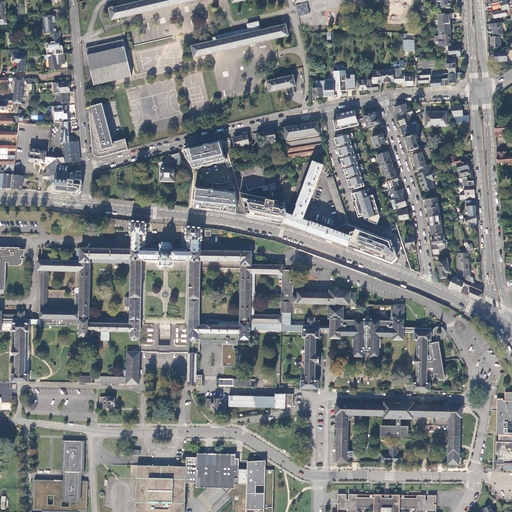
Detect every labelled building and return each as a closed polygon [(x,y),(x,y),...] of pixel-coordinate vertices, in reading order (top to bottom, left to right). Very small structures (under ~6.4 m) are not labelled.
[(109,9),(111,21),(116,19),(199,0),(145,0),(145,1),(114,8),(113,7),(111,7),(112,9),(109,9)] [(438,0),(439,9),(451,8),(450,0),(452,0),(451,0),(438,0)] [(511,0),(506,0),(502,1),(492,4),(493,9),(501,7),(502,11),(506,10),(509,9),(511,8),(511,0)] [(296,5),(298,16),(309,13),(306,3),(296,5)] [(506,15),(506,10),(502,11),(493,13),(494,19),(507,16),(506,15)] [(55,14),(44,16),(46,43),(60,41),(59,32),(57,32),(55,14)] [(452,14),(438,15),(439,25),(450,24),(450,18),(452,18),(452,14)] [(191,46),(194,58),(199,57),(199,56),(284,36),(284,37),(289,36),(286,24),(261,30),(258,22),(247,24),(248,29),(216,36),(217,40),(192,46),(191,46)] [(502,22),(489,24),(490,29),(492,29),(492,35),(500,34),(503,34),(502,22)] [(450,24),(439,25),(439,35),(450,35),(450,24)] [(500,34),(492,35),(493,37),(490,37),(491,49),(501,48),(500,39),(501,38),(501,37),(500,37),(500,34)] [(450,35),(439,35),(435,36),(435,42),(439,42),(439,47),(449,46),(451,46),(451,35),(450,35)] [(85,49),(94,86),(131,77),(123,40),(85,49)] [(414,40),(403,40),(404,52),(415,51),(414,40)] [(60,41),(46,43),(47,55),(51,55),(58,54),(64,54),(63,48),(61,48),(60,41)] [(460,45),(451,46),(449,46),(449,47),(448,47),(448,48),(449,48),(449,57),(461,56),(460,45)] [(24,72),(27,51),(23,52),(18,51),(18,56),(14,55),(13,62),(19,62),(18,72),(24,72)] [(507,62),(507,57),(506,52),(497,52),(497,55),(494,55),(495,63),(502,62),(507,62)] [(51,55),(47,55),(45,55),(45,59),(46,59),(49,59),(49,60),(50,70),(60,69),(60,64),(65,64),(64,54),(58,54),(58,55),(51,55)] [(456,64),(455,58),(449,59),(449,64),(447,64),(447,69),(449,69),(450,74),(457,73),(456,68),(454,69),(454,64),(456,64)] [(399,64),(393,64),(393,69),(394,82),(394,83),(406,82),(405,77),(405,75),(401,75),(400,68),(405,68),(404,61),(399,61),(399,64)] [(394,82),(393,69),(390,70),(389,71),(387,70),(386,71),(385,70),(381,70),(382,82),(384,82),(387,79),(389,79),(392,82),(394,82)] [(382,82),(381,70),(372,70),(373,80),(368,80),(368,89),(368,91),(378,90),(378,84),(382,84),(382,82)] [(346,75),(346,71),(333,71),(334,81),(335,91),(347,91),(347,90),(346,75)] [(448,78),(431,79),(431,87),(441,87),(441,86),(449,85),(449,83),(456,83),(456,78),(460,78),(461,73),(457,73),(450,74),(448,74),(448,78)] [(267,81),(270,93),(270,92),(295,86),(295,87),(296,87),(293,75),(293,76),(282,78),(278,79),(267,81)] [(355,81),(355,75),(346,75),(347,90),(356,89),(356,88),(355,81)] [(406,82),(406,86),(411,86),(414,86),(413,77),(405,77),(406,82)] [(21,103),(24,78),(16,78),(8,78),(8,83),(7,83),(7,88),(10,88),(10,81),(15,81),(15,85),(14,95),(14,100),(14,103),(17,103),(21,103)] [(368,89),(368,80),(359,81),(357,81),(358,90),(368,89)] [(70,92),(69,81),(59,82),(53,82),(54,93),(56,93),(68,92),(70,92)] [(326,97),(335,97),(335,91),(334,81),(325,81),(325,82),(326,97)] [(326,97),(325,82),(317,82),(317,88),(313,89),(313,98),(326,97)] [(68,105),(68,92),(56,93),(57,106),(68,105)] [(0,109),(8,110),(8,105),(8,103),(6,103),(6,100),(0,100),(0,109)] [(21,110),(18,110),(17,116),(24,116),(25,108),(25,103),(22,103),(21,110)] [(102,103),(91,106),(92,111),(93,113),(104,110),(102,103)] [(413,111),(411,107),(408,108),(406,104),(395,108),(398,116),(413,111)] [(68,105),(57,106),(52,106),(54,122),(63,122),(68,121),(69,121),(68,114),(64,114),(64,110),(69,110),(68,105)] [(462,105),(451,105),(451,109),(454,117),(463,116),(462,105)] [(93,113),(92,111),(89,112),(89,114),(93,151),(94,155),(97,156),(101,157),(128,149),(126,139),(112,143),(104,110),(93,113)] [(336,130),(359,125),(354,110),(336,115),(338,119),(333,120),(336,130)] [(413,111),(398,116),(401,125),(406,124),(405,120),(406,120),(406,118),(407,118),(407,116),(414,114),(413,111)] [(365,118),(358,120),(358,121),(359,125),(361,129),(368,127),(369,131),(381,127),(378,118),(377,119),(375,112),(364,116),(365,118)] [(447,126),(447,112),(437,112),(437,114),(426,114),(426,125),(441,125),(442,126),(447,126)] [(470,123),(469,115),(463,116),(454,117),(457,124),(470,123)] [(318,122),(284,126),(286,147),(287,147),(288,158),(319,154),(318,148),(321,147),(321,142),(320,136),(318,122)] [(411,124),(401,127),(403,132),(404,131),(406,137),(414,134),(416,134),(415,130),(414,130),(411,124)] [(495,126),(494,126),(495,132),(495,136),(505,136),(505,131),(506,131),(506,125),(501,126),(495,126)] [(265,143),(276,141),(274,132),(263,133),(265,143)] [(351,190),(363,186),(365,186),(363,181),(367,180),(365,174),(362,175),(360,171),(364,170),(362,164),(359,165),(357,161),(361,159),(359,153),(355,155),(354,150),(358,149),(355,143),(352,144),(350,140),(354,139),(352,133),(334,138),(351,190)] [(372,138),(376,148),(382,146),(381,145),(386,143),(383,134),(372,138)] [(406,137),(405,137),(410,151),(419,148),(414,134),(406,137)] [(236,147),(250,145),(248,135),(241,137),(234,138),(236,147)] [(235,153),(234,152),(233,152),(230,139),(229,138),(224,139),(226,148),(227,148),(229,155),(235,153)] [(198,145),(189,147),(192,159),(222,152),(219,139),(198,145)] [(79,146),(78,141),(70,142),(63,142),(64,158),(64,162),(80,161),(80,157),(79,146)] [(15,159),(16,146),(0,146),(0,150),(4,151),(8,151),(13,151),(13,156),(5,156),(5,159),(15,159)] [(432,154),(430,150),(429,146),(423,148),(424,152),(426,151),(428,155),(432,154)] [(57,157),(46,156),(46,151),(30,149),(29,161),(45,163),(45,164),(48,164),(47,174),(44,173),(43,176),(45,177),(45,175),(47,175),(46,177),(48,177),(48,182),(55,183),(55,178),(57,164),(57,157)] [(383,165),(392,162),(389,151),(377,155),(381,166),(383,165)] [(413,155),(417,169),(419,168),(427,165),(422,152),(413,155)] [(506,152),(497,153),(497,158),(497,163),(508,162),(508,165),(511,164),(511,156),(507,156),(506,152)] [(457,164),(462,163),(461,158),(457,159),(456,156),(452,157),(452,155),(451,156),(453,165),(457,164)] [(14,171),(15,159),(5,159),(0,159),(0,163),(6,164),(8,164),(12,164),(12,168),(4,168),(4,171),(14,171)] [(287,213),(284,223),(302,229),(349,247),(350,243),(352,239),(351,236),(311,221),(310,222),(304,219),(324,164),(314,161),(297,206),(298,206),(294,215),(287,213)] [(470,168),(468,161),(462,163),(457,164),(459,172),(470,169),(472,168),(472,167),(470,168)] [(397,176),(392,162),(383,165),(388,179),(397,176)] [(434,173),(431,164),(427,165),(419,168),(421,172),(418,173),(424,190),(427,188),(428,190),(429,189),(428,188),(433,186),(431,181),(434,180),(432,174),(434,173)] [(260,165),(240,171),(242,177),(261,172),(262,172),(260,165)] [(161,182),(175,182),(175,169),(170,168),(170,167),(166,167),(166,168),(161,168),(161,182)] [(12,189),(13,175),(10,175),(5,174),(0,174),(0,188),(1,188),(12,189)] [(17,189),(22,190),(23,181),(27,181),(27,177),(13,175),(12,189),(17,189)] [(467,175),(463,176),(463,186),(465,186),(475,185),(475,183),(474,181),(468,182),(468,178),(467,178),(467,175)] [(342,226),(349,229),(346,215),(334,176),(327,178),(342,226)] [(396,182),(399,181),(397,176),(388,179),(389,184),(390,183),(391,185),(390,185),(391,189),(397,187),(396,182)] [(71,180),(55,178),(55,183),(54,187),(54,193),(57,193),(70,195),(76,195),(77,193),(77,191),(81,191),(81,190),(82,186),(81,178),(78,179),(77,181),(72,180),(71,180)] [(475,191),(475,185),(465,186),(465,189),(464,189),(464,190),(465,190),(465,193),(461,194),(461,199),(476,198),(475,191)] [(237,199),(234,191),(196,186),(194,206),(223,209),(235,211),(237,199)] [(391,189),(389,189),(392,199),(404,195),(402,190),(398,191),(397,187),(391,189)] [(377,224),(380,217),(371,188),(351,194),(359,218),(363,216),(364,220),(377,224)] [(246,214),(284,223),(287,213),(284,201),(279,203),(278,199),(239,191),(243,204),(248,203),(249,206),(244,207),(246,214)] [(398,205),(399,208),(407,205),(404,197),(396,199),(397,202),(396,203),(397,206),(398,205)] [(426,200),(428,208),(439,207),(437,198),(426,200)] [(476,200),(466,200),(467,206),(470,216),(477,214),(476,208),(476,203),(476,200)] [(439,207),(428,208),(429,217),(440,215),(439,207)] [(400,217),(400,220),(409,219),(408,209),(398,211),(399,214),(398,214),(399,217),(400,217)] [(478,224),(477,214),(470,216),(466,218),(466,219),(465,219),(465,220),(466,220),(467,228),(478,224)] [(441,224),(440,215),(429,217),(430,226),(441,224)] [(189,338),(190,339),(191,341),(196,341),(198,339),(200,339),(200,343),(222,343),(222,366),(238,367),(238,364),(242,364),(242,352),(238,352),(238,348),(234,348),(234,345),(238,345),(238,339),(240,339),(240,340),(250,340),(250,330),(281,330),(281,316),(254,315),(254,297),(255,296),(255,293),(254,292),(255,274),(282,274),(283,270),(283,266),(259,265),(259,263),(255,263),(255,266),(252,265),(252,252),(252,251),(201,251),(201,241),(202,241),(202,240),(203,228),(186,226),(186,240),(187,240),(186,250),(172,250),(172,245),(171,245),(171,243),(169,243),(169,245),(163,244),(163,243),(162,243),(162,245),(160,245),(160,250),(146,249),(146,236),(147,236),(147,223),(116,219),(115,229),(127,229),(127,226),(130,226),(130,236),(132,236),(132,250),(131,264),(131,298),(127,298),(124,302),(124,305),(126,308),(130,308),(130,312),(130,320),(131,332),(131,338),(133,340),(137,340),(139,337),(140,337),(140,352),(158,352),(158,345),(158,325),(140,324),(140,320),(142,260),(145,260),(160,261),(160,266),(172,266),(172,261),(179,261),(187,261),(190,261),(189,321),(189,326),(186,326),(171,325),(171,345),(171,352),(189,353),(189,338)] [(443,233),(441,224),(430,226),(432,234),(443,233)] [(350,243),(349,247),(393,263),(398,259),(391,240),(355,227),(354,231),(353,231),(350,232),(351,236),(352,239),(350,243)] [(441,234),(435,235),(436,239),(432,240),(433,245),(445,243),(444,238),(441,238),(441,234)] [(415,242),(414,238),(410,238),(410,237),(409,237),(409,238),(406,239),(407,247),(410,247),(410,250),(416,249),(415,242)] [(445,243),(433,245),(434,254),(440,253),(439,250),(442,250),(441,248),(446,247),(446,246),(445,243)] [(0,291),(6,292),(6,288),(7,288),(7,264),(10,264),(10,267),(19,268),(21,267),(23,265),(24,263),(25,260),(22,260),(23,258),(25,258),(26,251),(21,251),(21,250),(10,249),(10,252),(8,252),(8,251),(3,251),(3,249),(0,248),(0,291)] [(42,272),(41,322),(25,321),(26,313),(19,313),(19,317),(3,316),(3,313),(0,312),(0,331),(3,332),(3,324),(14,324),(14,332),(17,332),(17,351),(13,350),(13,356),(17,356),(16,374),(12,374),(12,382),(29,383),(30,378),(36,379),(36,376),(30,376),(30,375),(29,375),(26,374),(28,332),(30,333),(31,333),(31,325),(34,325),(41,325),(41,326),(80,326),(80,336),(90,337),(90,331),(102,331),(102,341),(110,341),(110,331),(131,332),(130,320),(90,319),(91,263),(131,264),(132,250),(77,249),(77,262),(42,261),(42,259),(39,260),(39,272),(42,272)] [(465,280),(471,283),(470,276),(470,269),(469,269),(469,251),(459,253),(459,270),(463,270),(464,277),(466,278),(465,280)] [(454,257),(454,253),(445,254),(446,259),(439,260),(442,278),(447,277),(446,272),(449,271),(447,258),(454,257)] [(428,373),(429,379),(430,379),(432,378),(439,376),(443,375),(443,372),(442,367),(441,357),(440,352),(440,346),(440,343),(437,343),(437,342),(437,340),(439,340),(440,340),(441,340),(442,340),(443,339),(444,339),(446,337),(446,336),(447,335),(447,333),(447,332),(446,330),(446,329),(445,329),(445,328),(443,327),(442,326),(440,326),(439,326),(438,326),(437,326),(436,327),(435,328),(434,329),(433,330),(433,331),(433,332),(433,333),(431,333),(431,332),(431,328),(416,328),(404,328),(404,305),(394,305),(394,322),(380,321),(372,321),(372,319),(368,319),(363,319),(362,321),(354,320),(343,320),(343,304),(355,305),(355,304),(355,293),(350,293),(350,292),(344,292),(344,290),(330,290),(329,294),(299,293),(298,295),(293,295),(293,303),(333,304),(333,307),(329,307),(329,319),(330,319),(330,326),(319,326),(320,321),(315,321),(315,318),(308,318),(308,326),(291,325),(291,303),(291,302),(290,302),(290,282),(290,271),(283,270),(282,274),(281,316),(281,330),(281,331),(287,331),(302,331),(302,337),(303,337),(305,337),(304,380),(302,380),(301,379),(300,388),(318,388),(318,384),(321,384),(322,352),(316,352),(316,338),(319,338),(320,329),(330,330),(330,338),(339,338),(339,335),(355,335),(355,338),(352,338),(352,347),(354,347),(353,356),(362,356),(362,352),(370,352),(370,357),(378,357),(378,347),(380,347),(380,339),(377,339),(377,336),(393,336),(393,340),(403,340),(403,332),(414,332),(413,340),(417,340),(417,359),(413,359),(413,364),(416,364),(416,382),(413,382),(413,385),(406,385),(406,390),(413,391),(430,391),(430,383),(427,382),(427,379),(427,373),(428,373)] [(465,281),(458,278),(460,275),(455,273),(449,286),(452,288),(461,292),(465,283),(464,282),(465,281)] [(482,293),(482,287),(474,284),(471,283),(465,280),(465,281),(464,282),(465,283),(461,292),(465,294),(467,288),(469,289),(471,289),(468,295),(470,296),(479,300),(483,297),(483,293),(482,293)] [(437,342),(437,343),(440,343),(440,346),(440,352),(441,357),(442,367),(443,372),(443,375),(439,376),(432,378),(430,379),(429,379),(428,373),(427,373),(427,379),(428,379),(428,380),(439,379),(445,381),(444,375),(443,367),(442,361),(442,357),(441,351),(441,347),(441,342),(437,342)] [(164,345),(158,345),(158,352),(158,353),(164,353),(171,353),(171,352),(171,345),(164,345)] [(139,384),(140,352),(128,351),(127,370),(124,370),(124,377),(96,377),(96,383),(127,383),(127,384),(139,384)] [(197,353),(189,353),(188,385),(202,385),(202,378),(196,378),(197,353)] [(218,386),(250,386),(250,379),(218,378),(218,386)] [(504,459),(508,459),(508,460),(511,460),(511,392),(505,393),(504,401),(503,401),(503,399),(497,399),(495,435),(498,435),(498,442),(495,442),(495,454),(497,455),(497,460),(504,460),(504,459)] [(293,395),(286,394),(275,393),(275,397),(229,395),(229,406),(275,407),(275,408),(285,408),(285,405),(293,406),(293,395)] [(100,407),(111,408),(111,406),(114,406),(115,399),(115,397),(100,397),(100,407)] [(215,409),(226,410),(227,399),(207,399),(207,407),(215,407),(215,409)] [(348,453),(347,453),(348,419),(349,419),(350,420),(353,418),(351,416),(383,416),(384,419),(396,419),(396,427),(381,426),(381,435),(386,435),(398,435),(407,437),(407,427),(399,427),(399,419),(412,419),(412,425),(449,426),(448,464),(458,464),(459,453),(459,417),(461,417),(461,407),(412,406),(413,404),(384,403),(384,405),(336,404),(336,415),(337,415),(336,462),(347,463),(347,455),(348,455),(348,456),(353,456),(353,452),(349,451),(348,453)] [(83,442),(65,441),(64,473),(82,473),(83,442)] [(380,463),(403,463),(404,456),(396,456),(396,445),(389,445),(389,456),(380,456),(380,463)] [(197,458),(186,458),(186,467),(185,483),(196,483),(200,487),(204,484),(208,487),(212,484),(215,488),(219,484),(223,487),(227,484),(230,488),(234,484),(238,484),(238,470),(239,459),(235,459),(231,455),(227,459),(223,455),(220,459),(216,455),(212,458),(205,458),(201,454),(197,458)] [(494,464),(511,464),(511,460),(508,460),(508,459),(504,459),(504,460),(497,460),(497,455),(495,454),(494,464)] [(272,511),(274,471),(265,470),(266,462),(247,462),(247,470),(238,470),(238,484),(234,484),(234,486),(229,491),(233,495),(233,500),(232,511),(272,511)] [(184,511),(185,483),(186,467),(137,466),(137,480),(135,511),(184,511)] [(82,473),(64,473),(63,475),(63,481),(81,482),(82,476),(82,473)] [(86,511),(87,482),(81,482),(63,481),(34,480),(33,498),(32,510),(41,511),(86,511)] [(223,487),(222,488),(233,500),(233,495),(229,491),(234,486),(234,484),(230,488),(227,484),(223,487)] [(348,494),(348,499),(346,499),(346,494),(337,494),(337,501),(339,501),(340,501),(340,503),(339,503),(337,503),(336,511),(435,511),(436,505),(433,505),(431,505),(431,503),(433,503),(436,503),(436,496),(427,496),(427,501),(425,501),(425,496),(416,495),(416,498),(400,498),(400,495),(373,494),(373,495),(373,498),(357,498),(357,495),(357,494),(348,494)]
